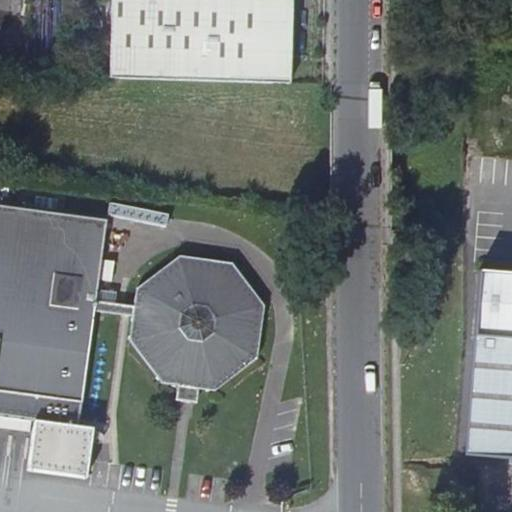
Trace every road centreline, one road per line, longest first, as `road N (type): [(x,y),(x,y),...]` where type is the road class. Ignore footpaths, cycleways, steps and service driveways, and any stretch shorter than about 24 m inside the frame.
road 1 (unclassified): [(354,511),(352,0)]
road 2 (unknown): [(266,511),(0,480)]
